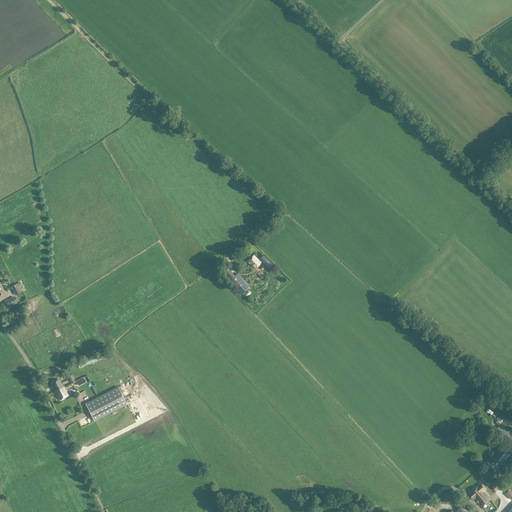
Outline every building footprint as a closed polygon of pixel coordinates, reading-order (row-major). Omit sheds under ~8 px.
[(260,261),(254,256),(248,262),(255,269),(261,263),(262,262),(269,269),(273,264),(264,255),(260,260),(260,261)] [(222,274),(229,281),(235,276),(228,268),(222,274)] [(229,281),(240,294),(248,288),(237,275),(235,276),(229,281)] [(21,292),(17,284),(11,287),(15,295),(21,292)] [(9,307),(18,303),(15,297),(6,302),(9,307)] [(27,315),(32,313),(28,305),(23,307),(27,315)] [(26,322),(23,317),(25,315),(23,310),(10,317),(12,323),(19,319),(22,324),(26,322)] [(77,363),(78,365),(79,368),(102,360),(100,354),(77,363)] [(55,392),(64,387),(62,383),(61,383),(59,379),(52,383),(56,391),(55,391),(55,392)] [(128,382),(121,385),(123,391),(130,388),(128,382)] [(64,387),(55,392),(59,400),(68,395),(64,387)] [(118,387),(86,403),(95,421),(127,405),(118,387)] [(506,405),(503,409),(494,403),(490,409),(498,415),(496,418),(498,420),(499,420),(500,418),(508,407),(506,405)] [(500,418),(499,420),(501,422),(503,420),(505,421),(505,420),(506,421),(506,422),(511,426),(511,425),(511,416),(509,414),(511,412),(507,409),(508,407),(500,418)] [(495,432),(511,445),(511,434),(500,425),(495,432)] [(498,457),(504,462),(511,452),(511,447),(508,445),(498,457)] [(508,460),(500,471),(506,476),(511,469),(511,455),(508,460)] [(498,483),(492,487),(495,491),(501,487),(498,483)] [(490,500),(483,491),(485,489),(481,484),(469,495),(473,500),(475,498),(477,500),(477,501),(479,504),(479,503),(482,506),(490,500)]
